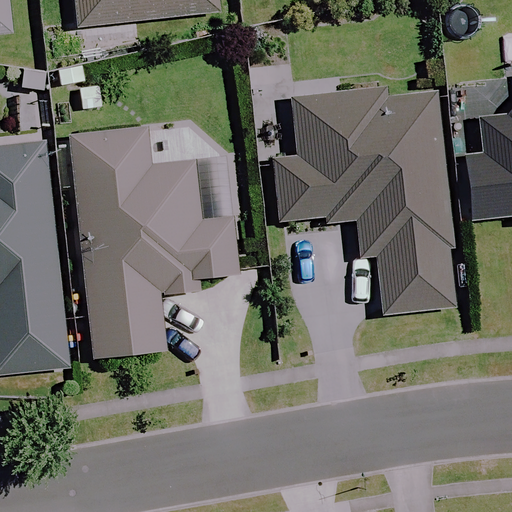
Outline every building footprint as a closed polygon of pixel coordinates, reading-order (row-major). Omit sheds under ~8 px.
[(0,0),(0,36),(14,35),(9,0),(0,0)] [(78,0),(82,31),(229,13),(226,0),(78,0)] [(511,38),(511,39),(511,41),(511,121),(480,124),(483,157),(467,159),(473,225),(511,221),(511,38)] [(456,308),(433,88),(287,104),(293,161),(276,162),(283,229),(356,221),(361,264),(378,262),(384,316),(456,308)] [(151,170),(146,133),(71,141),(96,361),(165,353),(158,297),(197,293),(196,281),(238,276),(231,211),(206,213),(201,164),(151,170)] [(0,379),(61,376),(48,152),(0,154),(0,379)]
